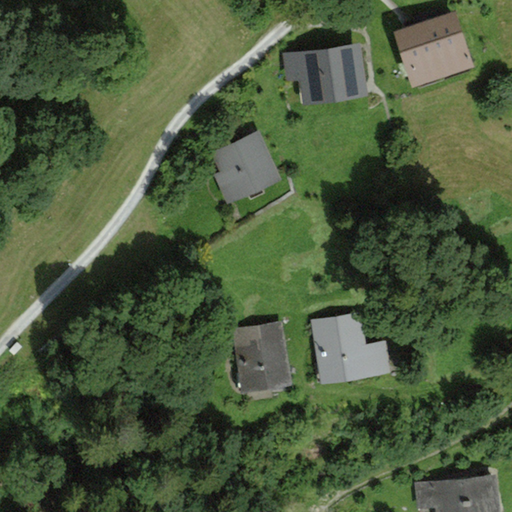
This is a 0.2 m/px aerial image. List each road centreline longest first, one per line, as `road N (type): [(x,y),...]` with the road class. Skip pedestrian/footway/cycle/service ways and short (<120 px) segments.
road 1 (residential): [(0,347),(100,242),(186,113),(312,0)]
road 2 (track): [(316,505),(511,408)]
road 3 (track): [(511,382),(455,380),(362,399)]
